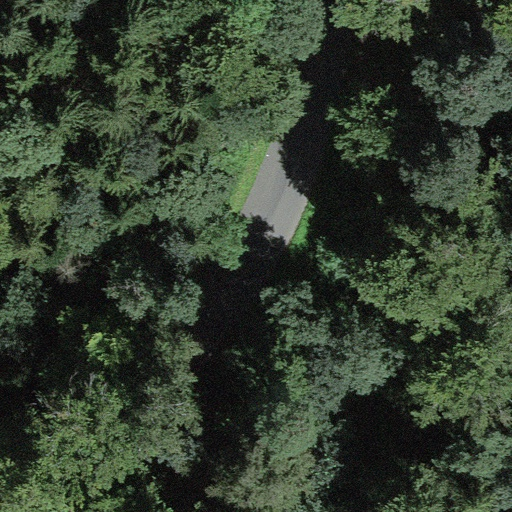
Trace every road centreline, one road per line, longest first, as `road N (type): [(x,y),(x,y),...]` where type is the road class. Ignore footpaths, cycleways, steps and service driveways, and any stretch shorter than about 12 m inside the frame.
road 1 (tertiary): [(331,0),(314,82),(253,234),(174,354),(103,431),(0,510)]
road 2 (track): [(434,0),(511,246)]
